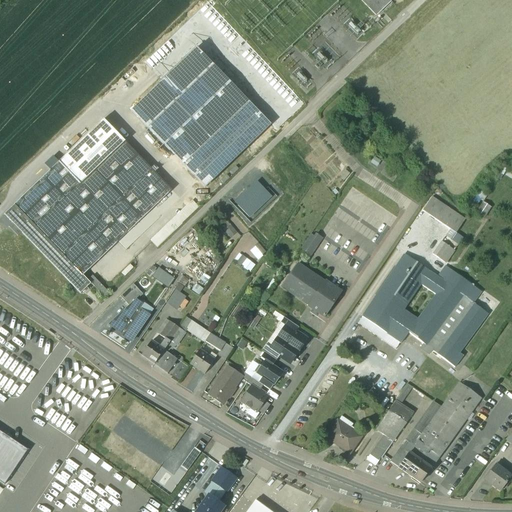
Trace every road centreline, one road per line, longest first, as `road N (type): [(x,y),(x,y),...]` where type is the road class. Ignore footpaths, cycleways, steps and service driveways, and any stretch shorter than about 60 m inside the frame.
road 1 (track): [(73,334),(422,0)]
road 2 (tertiary): [(250,446),(0,283)]
road 3 (residential): [(410,208),(250,446)]
road 4 (tertiary): [(428,511),(345,488),(250,446)]
